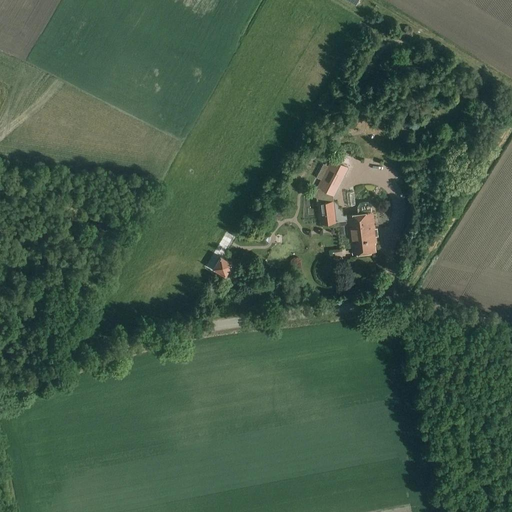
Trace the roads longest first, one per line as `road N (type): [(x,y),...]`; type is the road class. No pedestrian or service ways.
road 1 (tertiary): [(511,328),(373,306),(164,335),(0,389)]
road 2 (track): [(462,316),(486,511)]
road 3 (track): [(0,120),(57,0)]
